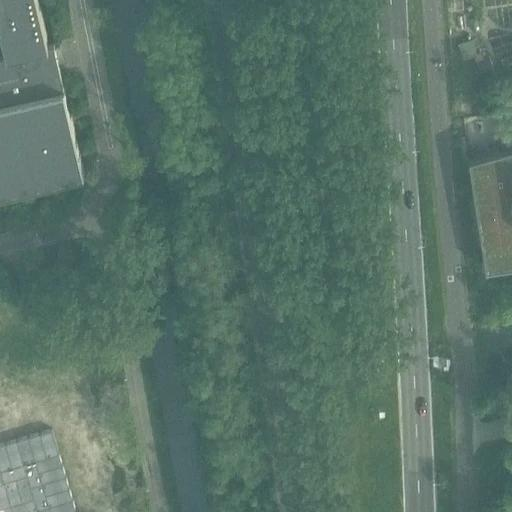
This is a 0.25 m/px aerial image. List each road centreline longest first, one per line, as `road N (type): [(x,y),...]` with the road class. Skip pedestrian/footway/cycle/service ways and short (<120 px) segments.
road 1 (primary): [(222,0),(295,511)]
road 2 (primary): [(418,511),(394,0)]
